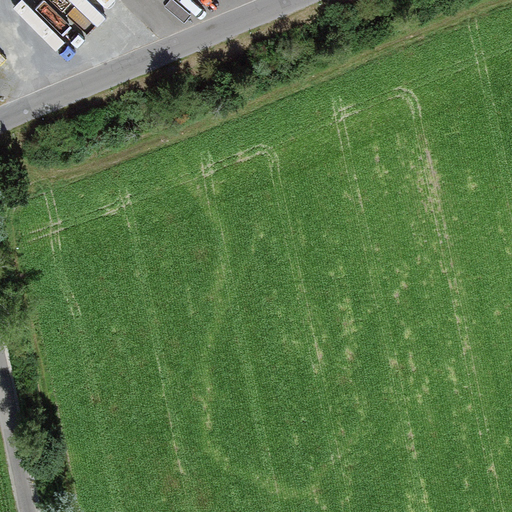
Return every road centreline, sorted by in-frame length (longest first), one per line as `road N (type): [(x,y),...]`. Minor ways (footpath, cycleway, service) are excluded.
road 1 (residential): [(289,0),(0,121)]
road 2 (residential): [(28,511),(0,376)]
